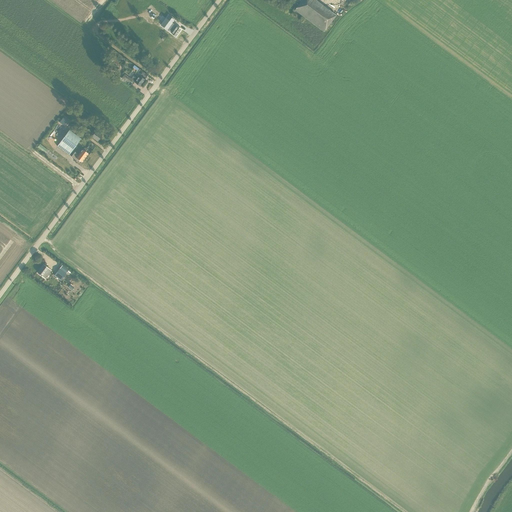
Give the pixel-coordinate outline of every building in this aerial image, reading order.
[(337,16),(316,0),(302,0),(295,10),(324,32),(337,16)] [(340,0),(337,0),(334,6),(338,9),(343,2),(340,0)] [(342,14),(338,18),(342,22),(346,18),(342,14)] [(175,20),(169,16),(161,25),(176,37),(182,29),(173,23),(175,20)] [(132,79),(125,74),(122,79),(125,82),(130,85),(133,81),(135,83),(135,82),(141,87),(146,80),(140,76),(139,78),(134,75),(132,79)] [(82,139),(69,130),(57,146),(69,155),(82,139)] [(98,141),(102,136),(96,131),(91,137),(98,141)] [(40,144),(37,147),(45,153),(48,150),(40,144)] [(82,162),(88,154),(82,149),(78,155),(75,152),(72,157),(77,161),(78,159),(82,162)] [(46,279),(51,271),(44,265),(38,273),(46,279)] [(65,275),(66,274),(69,270),(62,265),(60,269),(55,275),(61,280),(62,279),(65,275)]
